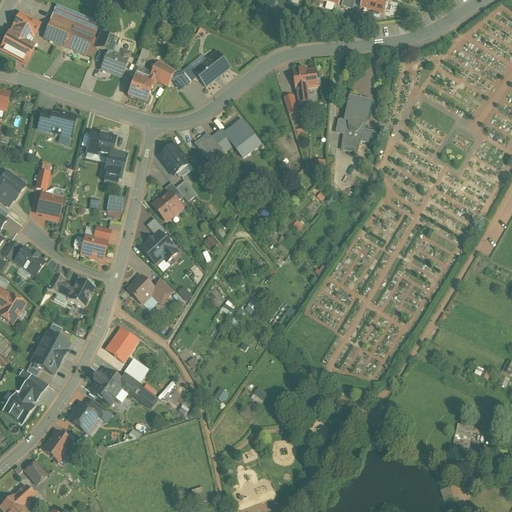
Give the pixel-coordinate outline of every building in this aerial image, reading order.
[(99,0),(98,7),(113,9),(114,0),(99,0)] [(390,2),(384,0),(363,0),(363,3),(361,10),(361,11),(373,14),(372,16),(379,18),(380,16),(385,18),(390,2)] [(363,3),(356,1),(353,11),(360,14),(361,11),(361,10),(363,3)] [(98,25),(55,8),(43,40),(86,56),(98,25)] [(41,26),(20,15),(12,30),(33,41),(41,26)] [(33,41),(12,30),(9,36),(8,36),(0,51),(25,65),(34,49),(29,47),(33,41)] [(117,42),(101,36),(96,50),(107,54),(112,55),(117,42)] [(112,55),(107,54),(100,71),(107,74),(107,73),(122,78),(130,56),(121,52),(118,58),(112,55)] [(155,57),(142,52),(135,68),(148,73),(152,63),(155,57)] [(219,54),(194,74),(206,89),(215,82),(215,81),(230,69),(219,54)] [(176,75),(158,65),(152,63),(148,73),(153,75),(148,84),(154,86),(156,82),(164,86),(156,101),(161,103),(172,82),(176,75)] [(191,85),(179,70),(176,75),(172,82),(181,93),(191,85)] [(306,70),(299,71),(300,73),(294,74),(296,93),(298,93),(299,106),(310,105),(309,91),(319,90),(319,89),(321,88),(320,81),(318,81),(316,71),(306,72),(306,70)] [(148,84),(134,79),(128,98),(148,105),(155,86),(154,86),(148,84)] [(10,95),(0,93),(0,112),(6,114),(10,95)] [(35,98),(26,96),(24,106),(32,108),(35,98)] [(294,97),(284,100),(289,117),(295,115),(296,119),(300,118),(294,97)] [(371,104),(351,99),(346,122),(347,122),(347,124),(340,123),(337,134),(345,136),(343,152),(357,155),(361,142),(372,145),(374,134),(364,132),(365,126),(366,126),(371,104)] [(48,135),(52,118),(53,116),(42,113),(37,132),(48,135)] [(52,118),(48,135),(70,140),(76,118),(58,114),(57,119),(52,118)] [(261,148),(242,123),(226,136),(234,148),(237,152),(241,148),(248,158),(261,148)] [(226,136),(222,132),(217,137),(228,152),(234,148),(226,136)] [(115,140),(91,134),(86,154),(108,159),(111,160),(112,154),(115,140)] [(212,140),(209,137),(196,147),(215,171),(228,161),(224,156),(212,140)] [(228,152),(217,137),(212,140),(224,156),(228,152)] [(176,148),(161,159),(174,177),(189,166),(176,148)] [(126,158),(112,154),(111,160),(108,159),(104,176),(121,180),(126,158)] [(325,163),(316,163),(317,174),(326,173),(325,163)] [(51,168),(43,166),(41,174),(49,176),(51,168)] [(25,188),(6,173),(0,180),(0,194),(13,204),(25,188)] [(41,174),(39,173),(35,190),(46,193),(50,176),(49,176),(41,174)] [(184,199),(172,185),(166,191),(170,197),(171,196),(178,204),(184,199)] [(0,202),(8,210),(13,204),(0,194),(0,202)] [(63,200),(42,195),(37,215),(48,218),(48,219),(58,222),(63,200)] [(170,197),(164,203),(162,201),(153,208),(167,224),(183,211),(178,204),(171,196),(170,197)] [(124,201),(119,199),(116,210),(122,211),(124,201)] [(92,201),(90,210),(99,212),(101,203),(92,201)] [(107,213),(108,206),(101,205),(100,212),(107,213)] [(8,216),(0,209),(0,218),(5,222),(8,216)] [(111,233),(97,230),(95,240),(107,243),(107,244),(108,244),(111,233)] [(164,262),(167,265),(179,254),(160,233),(140,250),(156,269),(164,262)] [(220,244),(213,236),(204,244),(212,252),(220,244)] [(95,240),(86,238),(85,242),(82,253),(81,257),(90,259),(89,261),(98,263),(98,261),(100,261),(101,260),(104,258),(107,244),(107,243),(95,240)] [(85,242),(77,240),(77,243),(76,242),(74,249),(75,249),(75,251),(82,253),(85,242)] [(12,244),(2,259),(10,264),(19,248),(12,244)] [(32,255),(25,249),(13,264),(35,280),(46,266),(39,260),(40,259),(33,254),(32,255)] [(8,267),(0,262),(0,271),(4,274),(8,267)] [(0,276),(0,287),(6,291),(11,283),(0,276)] [(84,310),(94,289),(78,281),(74,290),(67,286),(66,288),(62,286),(64,281),(55,276),(47,292),(56,297),(57,295),(69,300),(67,302),(84,310)] [(142,279),(129,293),(143,306),(152,297),(156,292),(153,290),(142,279)] [(161,282),(153,290),(156,292),(152,297),(162,307),(173,294),(161,282)] [(9,298),(0,291),(0,319),(12,327),(25,307),(10,297),(9,298)] [(258,299),(246,309),(252,316),(264,306),(258,299)] [(223,312),(231,316),(234,311),(226,307),(223,312)] [(50,326),(46,335),(57,340),(61,332),(50,326)] [(139,342),(121,329),(105,352),(124,364),(139,342)] [(46,335),(30,365),(40,371),(53,377),(69,347),(57,340),(46,335)] [(4,357),(0,359),(0,371),(9,363),(4,357)] [(40,371),(30,365),(26,374),(32,377),(35,379),(40,371)] [(105,372),(100,379),(98,377),(95,378),(93,381),(94,384),(96,385),(90,393),(110,407),(120,393),(130,401),(140,387),(126,376),(121,384),(105,372)] [(32,377),(21,393),(25,396),(22,400),(32,407),(36,401),(38,403),(49,389),(35,379),(32,377)] [(159,389),(164,393),(174,382),(169,378),(159,389)] [(216,399),(224,404),(231,395),(223,389),(216,399)] [(253,399),(263,406),(269,396),(260,389),(253,399)] [(159,400),(144,390),(139,397),(154,408),(159,400)] [(22,400),(15,395),(2,413),(22,427),(35,409),(32,407),(22,400)] [(107,412),(92,401),(86,410),(97,417),(96,418),(100,421),(107,412)] [(86,410),(81,406),(69,422),(84,434),(96,418),(97,417),(86,410)] [(459,424),(454,445),(475,450),(478,436),(474,435),(476,429),(459,424)] [(56,434),(43,453),(58,464),(70,447),(72,445),(71,445),(56,434)] [(75,439),(71,445),(72,445),(70,447),(75,451),(81,443),(75,439)] [(47,477),(36,464),(25,474),(37,487),(47,477)] [(19,468),(14,472),(18,477),(23,473),(19,468)] [(26,487),(14,498),(23,508),(35,498),(26,487)] [(197,504),(208,502),(206,489),(195,491),(197,504)] [(451,490),(441,494),(443,499),(453,495),(451,490)] [(14,498),(0,509),(2,511),(26,511),(23,508),(14,498)]
